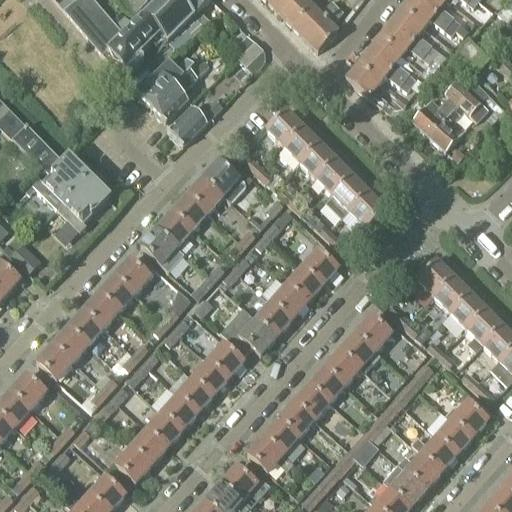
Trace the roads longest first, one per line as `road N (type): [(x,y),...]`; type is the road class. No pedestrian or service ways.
road 1 (residential): [(166,511),(438,207)]
road 2 (residential): [(164,186),(0,367)]
road 3 (residential): [(289,57),(164,186)]
road 4 (residential): [(438,207),(319,86)]
road 5 (residential): [(164,186),(117,140),(125,101),(96,67)]
